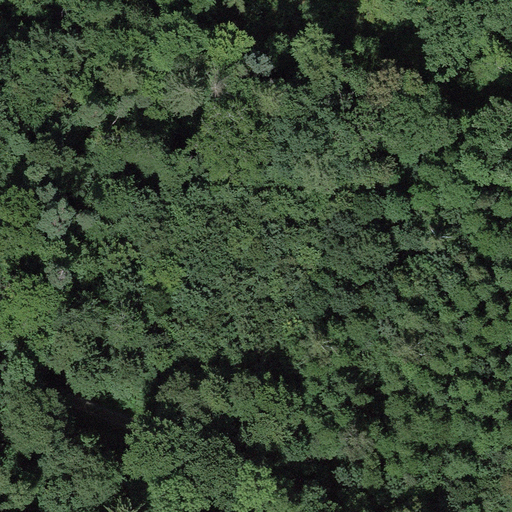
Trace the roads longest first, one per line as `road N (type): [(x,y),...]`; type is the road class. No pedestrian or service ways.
road 1 (track): [(0,361),(402,511)]
road 2 (track): [(0,211),(145,0)]
